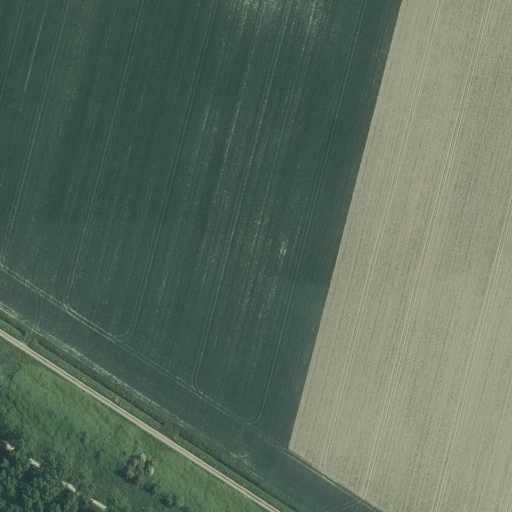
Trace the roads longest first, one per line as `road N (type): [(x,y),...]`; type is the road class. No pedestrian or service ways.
road 1 (track): [(0,332),(275,511)]
road 2 (track): [(115,511),(0,439)]
